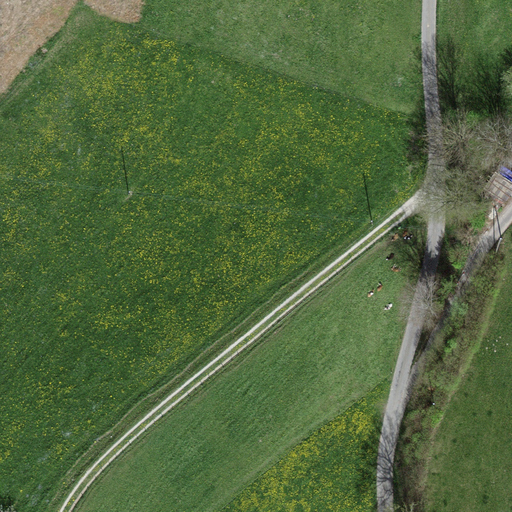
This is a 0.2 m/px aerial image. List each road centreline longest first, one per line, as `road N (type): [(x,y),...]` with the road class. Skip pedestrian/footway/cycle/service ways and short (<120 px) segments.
road 1 (residential): [(385,511),(386,447),(426,192),(432,0)]
road 2 (track): [(426,192),(98,462),(61,511)]
